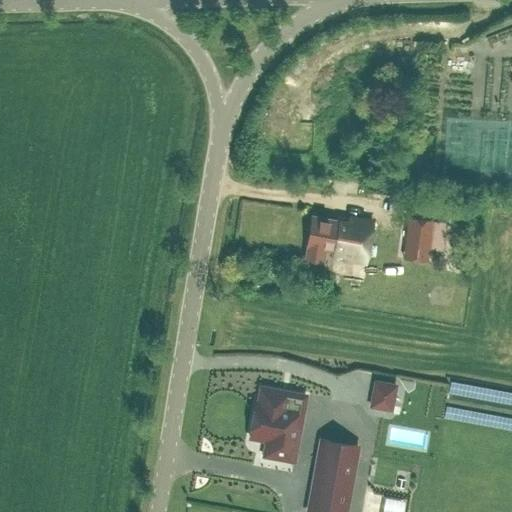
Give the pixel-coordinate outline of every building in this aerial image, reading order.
[(306,246),(304,258),(322,261),(324,250),(329,251),(328,255),(364,262),(372,220),(332,214),(331,219),(311,216),(305,246),(306,246)] [(432,221),(408,217),(404,245),(428,248),(432,221)] [(385,268),(385,284),(460,286),(461,270),(385,268)] [(372,394),(393,398),(395,385),(375,381),(372,394)] [(281,391),(261,387),(258,402),(257,402),(251,437),(272,441),(269,456),(293,460),(304,395),(286,392),(281,391)] [(325,439),(311,511),(343,511),(356,445),(325,439)]
